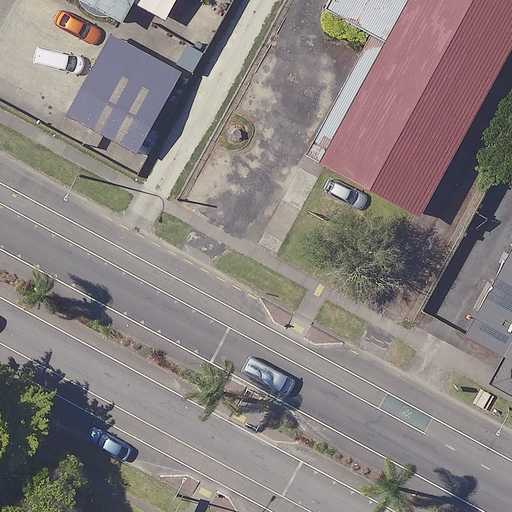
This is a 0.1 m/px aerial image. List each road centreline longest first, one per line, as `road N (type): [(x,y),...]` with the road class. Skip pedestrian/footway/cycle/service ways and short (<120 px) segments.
road 1 (secondary): [(0,228),(511,505)]
road 2 (secondary): [(354,511),(0,320)]
